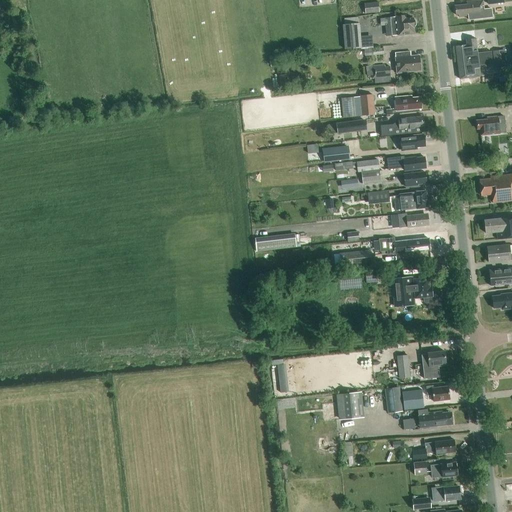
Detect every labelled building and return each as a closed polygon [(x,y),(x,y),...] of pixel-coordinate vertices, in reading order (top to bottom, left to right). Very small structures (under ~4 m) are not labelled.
[(482,0),(466,2),(467,5),(455,6),(455,15),(459,15),(459,17),(468,16),(469,20),(492,17),(491,9),(484,10),(482,0)] [(378,2),(364,3),(365,14),(379,12),(378,2)] [(396,17),(391,17),(393,36),(398,35),(398,36),(414,34),(414,27),(416,25),(416,20),(413,19),(413,18),(405,19),(405,16),(396,17)] [(361,48),(359,23),(342,25),(345,50),(361,48)] [(455,46),(459,79),(480,76),(479,66),(492,64),(491,51),(477,53),(476,39),(466,40),(466,45),(455,46)] [(492,51),(494,67),(506,65),(503,50),(492,51)] [(397,73),(421,71),(419,55),(411,56),(410,52),(395,53),(397,73)] [(384,65),(366,67),(366,76),(372,75),(372,79),(374,79),(374,83),(391,81),(389,66),(384,67),(384,65)] [(360,97),(353,97),(355,117),(375,115),(373,94),(360,96),(360,97)] [(411,98),(411,95),(395,97),(396,111),(421,108),(420,97),(411,98)] [(422,116),(398,118),(399,129),(410,128),(410,133),(423,132),(422,127),(423,127),(422,116)] [(487,120),(476,121),(477,129),(480,129),(481,135),(493,134),(492,134),(505,132),(504,116),(487,118),(487,120)] [(366,130),(365,120),(336,123),(337,134),(366,130)] [(401,150),(417,148),(425,147),(424,134),(400,137),(401,150)] [(323,150),(324,163),(349,160),(348,147),(323,150)] [(404,159),(403,156),(387,158),(388,170),(403,168),(404,171),(426,168),(424,157),(415,158),(415,157),(404,159)] [(352,162),(343,163),(343,169),(357,168),(358,172),(362,172),(362,177),(380,175),(380,169),(379,159),(352,162)] [(405,187),(417,185),(417,184),(426,183),(425,172),(403,175),(405,187)] [(511,199),(511,173),(489,176),(490,179),(479,180),(481,196),(491,194),(492,202),(511,199)] [(380,175),(362,177),(363,183),(381,181),(380,175)] [(350,187),(358,186),(357,179),(349,180),(350,187)] [(369,205),(389,202),(388,190),(368,193),(369,205)] [(401,211),(428,207),(426,191),(399,194),(401,211)] [(337,207),(335,197),(328,198),(330,208),(337,207)] [(407,216),(406,213),(397,214),(399,228),(407,227),(407,228),(428,225),(427,214),(407,216)] [(511,237),(511,217),(484,220),(485,233),(496,232),(497,239),(511,237)] [(358,231),(346,232),(347,242),(359,241),(358,231)] [(256,252),(296,247),(294,233),(254,238),(256,252)] [(394,238),(379,239),(379,240),(380,251),(387,250),(388,254),(395,254),(395,253),(430,250),(428,238),(394,242),(394,238)] [(486,246),(488,263),(511,260),(511,254),(510,254),(509,244),(486,246)] [(341,267),(371,264),(370,250),(339,253),(341,267)] [(381,281),(379,268),(365,269),(366,282),(381,281)] [(511,269),(511,268),(490,270),(491,286),(511,283),(511,269)] [(391,279),(394,307),(413,305),(413,299),(424,297),(424,302),(426,304),(430,303),(432,301),(431,296),(432,296),(431,287),(430,287),(429,278),(412,279),(412,277),(391,279)] [(511,305),(511,294),(503,295),(492,297),(494,308),(503,307),(504,308),(509,308),(509,306),(511,305)] [(427,353),(421,353),(422,357),(423,368),(424,378),(440,376),(439,366),(441,366),(446,365),(444,351),(427,353)] [(408,355),(397,356),(398,369),(398,373),(399,379),(410,377),(408,355)] [(285,364),(277,365),(280,393),(288,392),(285,364)] [(433,388),(433,386),(426,386),(427,396),(433,395),(433,401),(450,399),(448,386),(433,388)] [(399,387),(384,389),(388,414),(402,412),(399,387)] [(422,390),(402,392),(404,410),(423,408),(422,390)] [(363,418),(360,393),(335,395),(338,421),(363,418)] [(427,409),(417,410),(419,422),(419,427),(420,428),(428,427),(429,427),(430,428),(437,428),(436,426),(452,424),(451,412),(442,413),(441,412),(427,413),(427,409)] [(417,418),(406,418),(406,428),(418,428),(417,418)] [(435,454),(455,452),(454,440),(434,442),(425,443),(425,448),(412,450),(413,459),(427,458),(426,453),(435,452),(435,454)] [(346,467),(354,466),(351,442),(343,443),(346,467)] [(416,475),(428,474),(427,462),(415,463),(416,475)] [(453,479),(453,475),(457,475),(455,463),(430,465),(431,477),(442,476),(442,481),(453,479)] [(444,489),(431,490),(432,501),(445,500),(445,501),(451,500),(450,499),(460,498),(459,486),(444,488),(444,489)] [(424,501),(412,502),(413,505),(413,509),(431,507),(430,501),(430,500),(424,501)]
